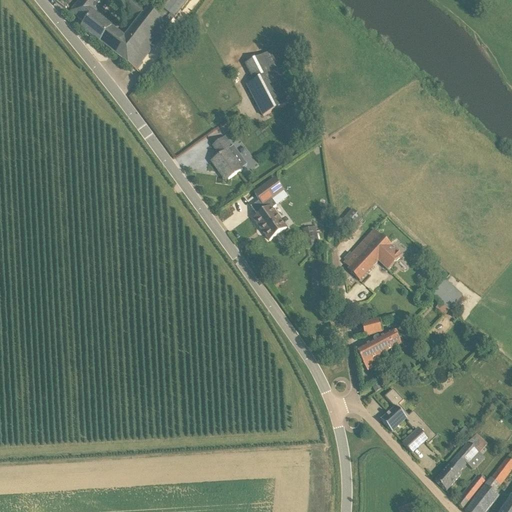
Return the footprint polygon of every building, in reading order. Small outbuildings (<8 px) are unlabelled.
[(136,70),(143,61),(136,55),(162,21),(134,0),(113,0),(139,20),(124,38),(94,14),(105,0),(81,0),(71,13),(85,24),(81,29),(97,41),(97,40),(136,71),(137,70),(136,70)] [(189,0),(169,0),(162,9),(175,19),(189,0)] [(263,57),(269,68),(272,74),(278,71),(279,72),(280,70),(271,53),(270,53),(263,57)] [(275,81),(271,74),(247,86),(263,117),(287,104),(275,81)] [(241,168),(245,164),(232,145),(231,146),(224,137),(213,146),(221,157),(212,163),(218,170),(220,169),(229,180),(243,170),(241,168)] [(285,192),(275,180),(255,194),(263,205),(258,209),(262,215),(254,220),(264,233),(270,241),(287,229),(272,209),(276,207),(272,201),(285,192)] [(362,219),(352,210),(340,224),(349,233),(351,232),(356,226),(362,219)] [(354,235),(359,229),(356,226),(351,232),(354,235)] [(316,232),(322,231),(321,227),(316,228),(315,227),(304,230),(307,248),(319,246),(316,232)] [(403,257),(386,242),(375,231),(344,264),(350,270),(348,271),(360,283),(379,263),(389,272),(403,257)] [(435,274),(443,280),(448,274),(441,268),(435,274)] [(312,273),(312,281),(321,280),(320,272),(312,273)] [(446,280),(432,295),(441,303),(449,311),(450,311),(463,296),(446,280)] [(445,316),(449,311),(441,303),(436,309),(445,316)] [(450,315),(440,328),(448,334),(458,322),(450,315)] [(380,320),(362,324),(365,337),(383,333),(380,320)] [(394,332),(357,352),(367,371),(382,363),(379,357),(401,346),(394,332)] [(377,385),(373,388),(377,394),(381,391),(377,385)] [(395,409),(394,409),(381,421),(386,426),(392,433),(406,421),(408,423),(407,424),(413,430),(414,430),(416,432),(403,445),(412,455),(426,442),(427,441),(428,440),(424,435),(419,430),(424,426),(425,425),(414,412),(409,417),(403,410),(399,406),(403,402),(404,402),(393,390),(385,398),(389,402),(395,409)] [(465,428),(459,435),(465,440),(470,433),(465,428)] [(479,453),(487,445),(477,435),(469,444),(435,482),(447,493),(462,476),(460,474),(467,466),(473,471),(484,458),(479,453)] [(487,511),(498,497),(494,494),(511,470),(511,452),(508,458),(509,458),(465,511),(487,511)] [(486,483),(478,477),(457,504),(464,510),(486,483)] [(511,511),(511,496),(511,497),(501,511),(511,511)] [(416,502),(399,509),(399,511),(413,511),(418,510),(416,502)]
